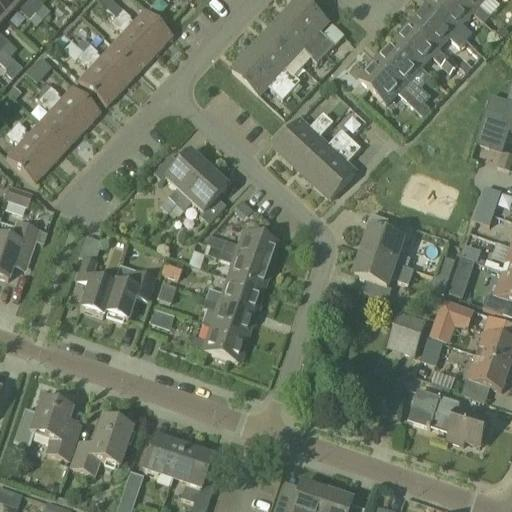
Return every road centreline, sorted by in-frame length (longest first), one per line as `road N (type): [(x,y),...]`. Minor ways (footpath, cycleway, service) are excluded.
road 1 (residential): [(265,432),(325,256),(323,240),(169,97)]
road 2 (unclassified): [(265,432),(0,343)]
road 3 (unclassified): [(491,511),(265,432)]
road 4 (residential): [(71,218),(87,185),(169,97)]
road 5 (residential): [(169,97),(258,0)]
